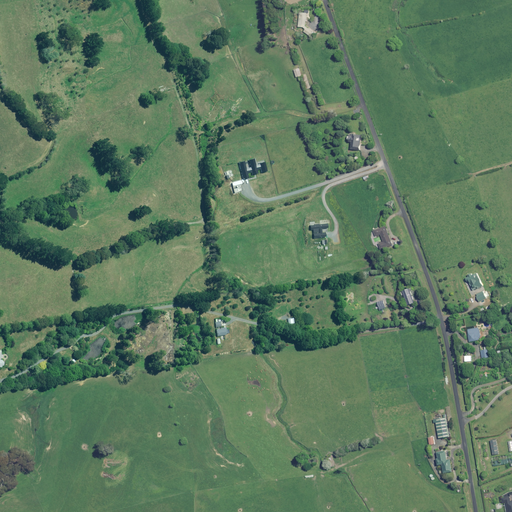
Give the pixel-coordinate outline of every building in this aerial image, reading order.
[(308,27),(305,31),(313,38),(317,33),(315,31),(314,32),(308,27)] [(311,88),(306,74),(302,75),(307,89),(311,88)] [(362,135),(352,134),(352,135),(351,135),(350,142),(352,142),(351,149),(360,150),(362,135)] [(244,161),(238,162),(243,179),(248,178),(247,173),(251,172),(252,174),(257,173),(256,170),(260,169),(261,172),(267,171),(264,162),(259,163),(259,164),(256,165),(254,159),(248,160),(250,167),(246,168),(244,161)] [(327,223),(309,225),(310,230),(312,230),(313,233),(312,233),(313,238),(326,237),(325,232),(322,233),(322,229),(328,228),(327,223)] [(393,245),(386,226),(374,231),(377,236),(382,234),(384,242),(379,244),(381,249),(393,245)] [(469,281),(473,290),(484,285),(478,272),(473,275),(472,273),(468,275),(469,276),(466,278),(468,281),(469,281)] [(416,303),(410,288),(404,291),(409,305),(416,303)] [(476,294),(480,301),(487,298),(484,291),(476,294)] [(479,327),(468,329),(469,333),(468,334),(470,342),(480,340),(479,338),(481,338),(480,336),(481,336),(480,330),(479,330),(479,327)] [(215,330),(217,337),(225,335),(225,334),(226,334),(225,328),(221,328),(221,329),(215,330)] [(488,349),(481,350),(483,358),(489,357),(488,349)] [(449,437),(446,418),(434,420),(435,423),(437,422),(440,439),(449,437)] [(498,454),(496,439),(490,440),(493,455),(498,454)] [(446,451),(438,452),(439,459),(438,459),(439,465),(443,464),(444,473),(453,472),(451,460),(448,460),(446,451)] [(511,462),(511,454),(500,457),(492,458),(494,466),(511,462)] [(511,511),(511,500),(511,501),(510,496),(502,498),(503,503),(506,502),(507,511),(511,511)]
